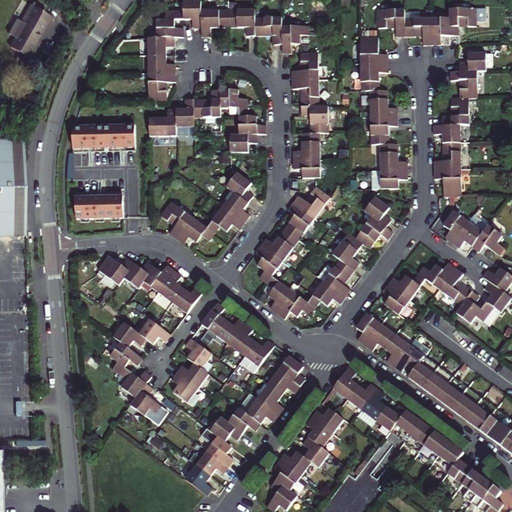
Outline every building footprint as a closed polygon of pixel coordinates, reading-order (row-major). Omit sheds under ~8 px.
[(30,0),(25,10),(28,12),(22,21),(16,18),(8,33),(14,37),(9,46),(28,55),(46,21),(48,23),(52,15),(43,10),(45,7),(31,0),(30,0)] [(184,11),(176,11),(176,20),(194,20),(194,29),(203,28),(203,10),(203,2),(184,2),(184,11)] [(450,18),(451,36),(460,36),(459,27),(478,27),(478,22),(486,21),(486,8),(450,9),(450,18)] [(203,10),(203,28),(203,38),(212,37),(212,29),(229,28),(229,10),(203,10)] [(229,10),(229,28),(248,28),(248,37),(256,37),(256,19),(256,10),(229,10)] [(378,10),(379,29),(397,29),(397,37),(407,37),(407,19),(406,10),(378,10)] [(158,38),(176,38),(185,38),(185,29),(177,29),(176,20),(176,11),(167,11),(167,20),(158,20),(158,38)] [(256,19),(256,37),(274,37),(274,45),(283,45),(283,28),(283,18),(256,19)] [(432,19),(433,45),(442,45),(442,37),(451,36),(450,18),(432,19)] [(407,19),(407,37),(424,37),(425,45),(433,45),(432,19),(407,19)] [(283,28),(283,45),(284,54),(293,54),(293,45),(301,45),(301,36),(310,36),(310,28),(283,28)] [(362,64),(389,64),(388,55),(379,55),(379,36),(361,37),(362,64)] [(149,56),(167,56),(167,47),(176,47),(176,38),(158,38),(149,38),(149,56)] [(460,63),(460,72),(479,72),(487,72),(487,53),(469,53),(470,63),(460,63)] [(293,72),(293,80),(320,80),(320,54),(301,54),(302,72),(293,72)] [(150,74),(177,74),(177,65),(168,65),(167,56),(149,56),(150,74)] [(371,92),(380,91),(379,73),(389,73),(389,64),(362,64),(362,92),(371,92)] [(479,72),(460,72),(451,72),(452,82),(461,82),(461,99),(470,99),(479,99),(479,72)] [(150,101),(168,101),(167,83),(177,83),(177,74),(150,74),(150,101)] [(320,80),(293,80),(293,90),(302,90),(302,107),(321,107),(320,80)] [(230,81),(221,82),(221,91),(222,109),(240,109),(249,109),(248,100),(240,100),(239,91),(230,91),(230,81)] [(222,109),(221,91),(212,91),(212,100),(195,100),(195,118),(222,118),(222,109)] [(372,118),(398,117),(398,108),(389,109),(389,91),(380,91),(371,92),(372,118)] [(470,99),(461,99),(452,99),(452,116),(444,116),(444,126),(461,126),(470,126),(470,99)] [(195,118),(195,100),(186,100),(186,109),(177,109),(177,135),(192,135),(192,127),(196,127),(195,118)] [(321,107),(302,107),(302,116),(312,116),(312,134),(321,134),(329,134),(329,107),(321,107)] [(177,135),(177,109),(168,109),(168,119),(150,119),(151,137),(177,136),(177,135)] [(240,135),(258,135),(268,135),(267,126),(258,126),(258,117),(249,117),(249,109),(240,109),(240,135)] [(381,145),(390,145),(390,127),(398,126),(398,117),(372,118),(372,145),(381,145)] [(77,127),(74,136),(74,149),(137,147),(136,125),(77,127)] [(461,126),(444,126),(434,126),(434,135),(444,135),(444,144),(461,144),(461,126)] [(321,134),(312,134),(303,134),(303,152),(294,152),(295,162),(322,161),(321,134)] [(259,144),(258,135),(240,135),(231,136),(232,154),(250,153),(249,144),(259,144)] [(23,137),(0,137),(0,233),(25,233),(23,137)] [(461,144),(444,144),(444,162),(435,162),(435,171),(462,170),(461,144)] [(382,172),(409,171),(408,163),(399,163),(399,145),(390,145),(381,145),(382,172)] [(322,178),(322,161),(295,162),(295,170),(304,170),(304,179),(322,178)] [(462,170),(435,171),(435,180),(444,180),(445,198),(462,197),(462,170)] [(409,180),(409,171),(382,172),(382,190),(400,189),(400,180),(409,180)] [(382,190),(382,172),(374,172),(375,190),(382,190)] [(235,193),(249,204),(254,197),(248,191),(253,184),(239,173),(228,187),(235,193)] [(299,197),(294,204),(316,220),(331,198),(317,187),(306,202),(299,197)] [(235,193),(224,207),(246,223),(251,216),(244,211),(249,204),(235,193)] [(124,196),(76,197),(78,220),(125,218),(124,196)] [(373,217),(387,228),(393,220),(386,215),(391,208),(377,197),(366,212),(373,217)] [(171,235),(178,240),(195,218),(172,202),(162,216),(176,227),(171,235)] [(316,220),(294,204),(288,211),(295,216),(285,230),(300,241),(316,220)] [(209,229),(216,234),(221,227),(228,232),(233,225),(240,231),(246,223),(224,207),(209,229)] [(455,211),(444,226),(451,231),(445,238),(453,244),(469,222),(455,211)] [(469,222),(453,244),(460,249),(466,242),(473,247),(489,225),(475,214),(469,222)] [(357,239),(365,244),(372,249),(382,235),(389,241),(395,233),(387,228),(373,217),(357,239)] [(195,218),(178,240),(185,245),(190,238),(198,244),(203,236),(210,242),(216,234),(209,229),(195,218)] [(489,225),(473,247),(480,252),(485,245),(500,256),(505,249),(498,244),(504,237),(489,225)] [(300,241),(285,230),(274,245),(267,240),(262,247),(284,263),(300,241)] [(341,260),(356,271),(361,264),(354,259),(365,244),(357,239),(350,233),(334,255),(341,260)] [(284,263),(262,247),(257,254),(264,259),(258,266),(266,272),(261,279),(268,285),(273,278),(284,263)] [(123,267),(109,256),(105,262),(99,258),(93,265),(105,275),(101,281),(111,289),(116,283),(120,286),(125,279),(136,264),(129,259),(123,267)] [(341,260),(325,282),(346,298),(352,290),(345,285),(356,271),(341,260)] [(143,270),(136,264),(125,279),(133,284),(129,289),(136,294),(139,290),(142,286),(155,268),(148,263),(143,270)] [(440,290),(457,269),(450,264),(445,270),(438,265),(432,272),(425,267),(419,274),(427,280),(440,290)] [(162,273),(155,268),(142,286),(149,291),(152,288),(159,293),(175,271),(168,266),(162,273)] [(463,307),(474,292),(459,281),(464,274),(457,269),(440,290),(463,307)] [(497,276),(489,270),(483,278),(491,283),(506,294),(511,285),(511,276),(502,269),(497,276)] [(182,277),(175,271),(159,293),(155,299),(169,309),(174,304),(184,289),(177,284),(182,277)] [(427,280),(419,274),(414,281),(407,276),(401,284),(394,278),(389,286),(410,302),(427,280)] [(273,278),(268,285),(275,290),(270,297),(277,302),(271,309),(279,315),(295,293),(273,278)] [(309,304),(316,309),(322,302),(329,307),(334,300),(341,305),(346,298),(325,282),(309,304)] [(511,298),(506,294),(491,283),(486,290),(493,295),(482,310),(497,320),(511,299),(511,298)] [(410,302),(389,286),(383,293),(391,299),(386,305),(400,316),(410,302)] [(191,294),(184,289),(174,304),(188,314),(204,293),(197,287),(191,294)] [(497,320),(482,310),(475,304),(480,297),(474,292),(463,307),(458,314),(472,324),(477,317),(491,328),(497,320)] [(309,304),(295,293),(279,315),(286,320),(291,313),(299,318),(304,311),(311,317),(316,309),(309,304)] [(226,309),(218,303),(202,325),(209,330),(203,339),(211,344),(217,335),(227,321),(220,316),(226,309)] [(359,341),(366,346),(382,324),(368,314),(357,329),(364,334),(359,341)] [(235,326),(227,321),(217,335),(231,346),(247,325),(240,319),(235,326)] [(167,343),(172,336),(150,320),(140,334),(147,340),(154,345),(159,337),(167,343)] [(142,346),(147,340),(140,334),(125,324),(115,338),(122,344),(129,349),(135,341),(142,346)] [(382,324),(366,346),(374,352),(379,345),(386,350),(397,335),(382,324)] [(254,330),(247,325),(231,346),(246,357),(256,342),(249,337),(254,330)] [(397,335),(386,350),(393,355),(388,362),(395,367),(411,346),(397,335)] [(411,346),(395,367),(402,373),(407,366),(414,371),(425,356),(430,350),(416,339),(411,346)] [(189,359),(195,364),(203,369),(213,356),(192,340),(186,347),(194,352),(189,359)] [(264,348),(256,342),(246,357),(242,363),(256,373),(276,346),(269,341),(264,348)] [(143,359),(129,349),(122,344),(111,358),(118,363),(113,370),(121,376),(126,369),(131,361),(138,366),(143,359)] [(425,356),(414,371),(409,378),(423,388),(439,367),(425,356)] [(305,367),(290,357),(280,371),(301,387),(306,380),(299,375),(305,367)] [(183,366),(178,373),(199,389),(210,375),(203,369),(195,364),(190,371),(183,366)] [(439,367),(423,388),(438,399),(454,377),(439,367)] [(357,373),(350,368),(334,390),(348,400),(359,386),(352,380),(357,373)] [(140,379),(126,369),(121,376),(119,378),(119,380),(125,385),(122,388),(136,399),(147,384),(153,377),(148,374),(146,372),(140,379)] [(296,394),(301,387),(280,371),(269,386),(283,396),(289,389),(296,394)] [(199,389),(178,373),(173,381),(179,386),(174,393),(189,404),(199,389)] [(454,377),(438,399),(453,410),(469,388),(454,377)] [(154,390),(147,384),(136,399),(131,406),(145,417),(145,416),(161,427),(171,413),(163,408),(164,407),(149,397),(154,390)] [(366,391),(359,386),(348,400),(362,411),(363,411),(379,389),(372,384),(366,391)] [(278,403),(283,396),(269,386),(258,400),(279,416),(285,408),(278,403)] [(469,388),(453,410),(467,421),(483,399),(469,388)] [(385,394),(379,389),(363,411),(362,411),(359,416),(373,426),(377,421),(377,422),(387,407),(380,402),(385,394)] [(274,423),(279,416),(258,400),(251,394),(240,409),(261,425),(267,418),(274,423)] [(483,399),(467,421),(481,431),(497,410),(483,399)] [(394,413),(387,407),(377,422),(391,432),(408,411),(400,405),(394,413)] [(257,432),(261,425),(240,409),(230,423),(244,433),(249,426),(257,432)] [(317,411),(312,418),(334,435),(345,420),(330,409),(324,417),(317,411)] [(497,410),(481,431),(495,442),(511,420),(497,410)] [(422,421),(408,411),(391,432),(406,443),(422,421)] [(239,441),(244,433),(230,423),(223,417),(212,432),(219,438),(226,443),(232,436),(239,441)] [(334,435),(312,418),(307,426),(314,431),(309,438),(324,449),(334,435)] [(511,420),(495,442),(510,453),(511,449),(511,420)] [(436,432),(422,421),(406,443),(420,454),(436,432)] [(450,442),(436,432),(420,454),(434,464),(450,442)] [(233,448),(226,443),(219,438),(208,452),(229,468),(235,461),(228,456),(233,448)] [(324,449),(309,438),(304,445),(311,450),(306,457),(313,463),(320,468),(330,454),(324,449)] [(465,453),(450,442),(434,464),(449,475),(460,461),(465,453)] [(225,475),(229,468),(208,452),(203,459),(196,454),(191,461),(198,466),(212,477),(218,470),(225,475)] [(313,463),(306,457),(298,452),(293,459),(286,453),(281,462),(302,477),(313,463)] [(379,465),(373,460),(365,470),(364,469),(356,480),(350,475),(322,511),(370,511),(385,493),(379,488),(383,483),(372,475),(379,465)] [(463,463),(460,461),(449,475),(444,482),(458,493),(474,471),(469,467),(463,463)] [(302,477),(281,462),(275,469),(282,474),(277,481),(291,492),(302,477)] [(207,484),(212,477),(198,466),(187,481),(188,481),(206,495),(208,497),(214,489),(207,484)] [(478,474),(474,471),(458,493),(472,503),(488,481),(483,478),(478,474)] [(291,492),(277,481),(272,488),(279,494),(268,508),(273,511),(275,511),(280,506),(287,511),(298,497),(291,492)] [(491,483),(488,481),(472,503),(484,511),(499,511),(505,505),(497,499),(503,492),(496,487),(491,483)]
